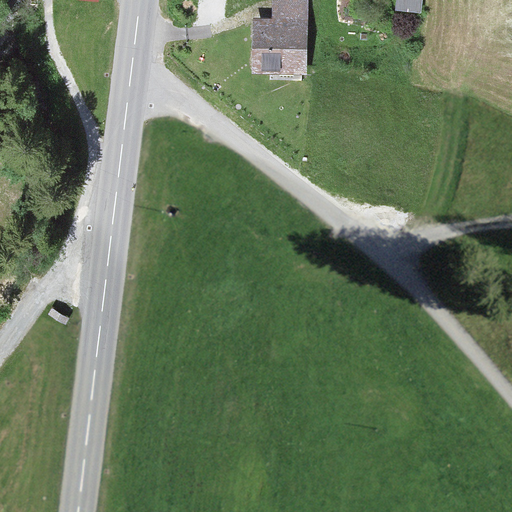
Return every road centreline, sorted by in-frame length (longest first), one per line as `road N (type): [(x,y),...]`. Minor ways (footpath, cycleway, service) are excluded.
road 1 (secondary): [(130,73),(78,511)]
road 2 (residential): [(130,73),(228,132),(367,240)]
road 3 (residential): [(367,240),(511,401)]
road 4 (residential): [(511,226),(367,240)]
